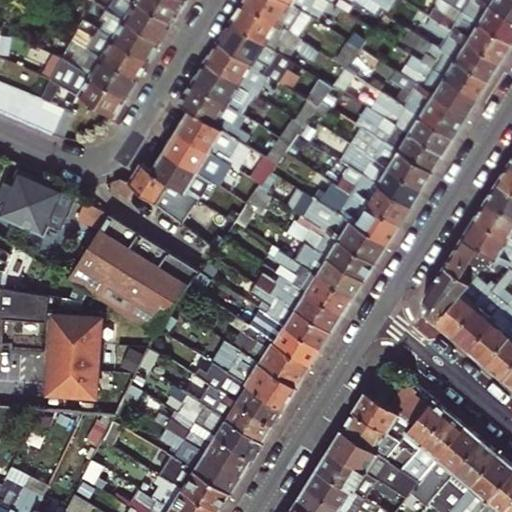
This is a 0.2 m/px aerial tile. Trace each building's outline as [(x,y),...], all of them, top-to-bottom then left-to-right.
[(105,8),(91,0),(86,10),(100,18),(106,8),(105,8)] [(173,23),(136,0),(116,0),(110,10),(114,13),(123,19),(161,42),(173,23)] [(136,0),(173,23),(186,0),(136,0)] [(278,23),(291,3),(285,0),(242,0),(242,1),(278,23)] [(285,0),(291,3),(305,12),(308,7),(304,5),(305,2),(301,0),(285,0)] [(373,0),(387,8),(392,0),(373,0)] [(511,46),(511,40),(463,10),(457,19),(425,0),(424,0),(420,8),(429,14),(503,60),(511,46)] [(468,3),(463,0),(446,0),(463,10),(468,3)] [(511,15),(486,0),(463,0),(468,3),(463,10),(511,40),(511,15)] [(511,0),(486,0),(511,15),(511,0)] [(319,49),(278,23),(242,1),(230,21),(276,49),(281,52),(285,44),(293,49),(295,45),(314,58),(319,49)] [(115,31),(123,19),(114,13),(110,10),(102,23),(115,31)] [(492,78),(503,60),(429,14),(423,22),(449,39),(443,48),(492,78)] [(362,16),(350,36),(362,43),(376,24),(362,16)] [(161,42),(123,19),(115,31),(102,23),(99,28),(150,59),(161,42)] [(263,69),(265,71),(270,63),(268,62),(276,49),(230,21),(217,41),(260,67),(262,64),(264,67),(263,69)] [(150,59),(99,28),(88,47),(139,78),(150,59)] [(139,78),(88,47),(74,38),(63,57),(128,96),(139,78)] [(205,60),(251,89),(263,69),(264,67),(262,64),(260,67),(217,41),(205,60)] [(438,57),(433,65),(481,96),(492,78),(443,48),(432,41),(427,50),(438,57)] [(283,73),(287,67),(282,64),(287,56),(281,52),(276,49),(268,62),(270,63),(265,71),(274,77),(279,70),(283,73)] [(63,57),(55,53),(43,74),(51,77),(63,57)] [(433,65),(414,54),(409,62),(429,74),(423,84),(470,114),(481,96),(433,65)] [(312,83),(318,75),(287,56),(282,64),(287,67),(312,83)] [(52,77),(60,82),(115,116),(128,96),(63,57),(51,77),(52,77)] [(251,89),(205,60),(193,80),(229,103),(246,113),(256,119),(261,112),(245,102),(253,90),(251,89)] [(456,136),(470,114),(423,84),(400,70),(384,60),(378,68),(392,77),(412,90),(404,103),(456,136)] [(343,90),(355,72),(346,66),(334,83),(343,90)] [(60,82),(52,77),(42,98),(52,101),(60,82)] [(412,90),(392,77),(384,90),(396,98),(404,103),(412,90)] [(215,124),(229,103),(193,80),(179,102),(190,109),(215,124)] [(16,88),(4,83),(0,91),(0,108),(6,111),(16,88)] [(28,92),(16,88),(6,111),(18,116),(28,92)] [(29,122),(40,97),(28,92),(18,116),(29,122)] [(42,98),(40,97),(29,122),(42,127),(53,102),(52,101),(42,98)] [(385,116),(445,153),(456,136),(404,103),(396,98),(385,116)] [(311,99),(297,118),(305,123),(310,116),(318,104),(311,99)] [(318,104),(310,116),(318,121),(330,104),(322,99),(318,104)] [(64,107),(53,102),(42,127),(53,132),(64,107)] [(229,103),(215,124),(230,134),(236,123),(238,125),(246,113),(229,103)] [(393,128),(386,139),(435,170),(445,153),(385,116),(365,103),(361,108),(382,121),(393,128)] [(230,134),(215,124),(190,109),(177,130),(222,157),(234,136),(230,134)] [(292,141),(298,132),(305,123),(297,118),(283,136),(292,141)] [(393,128),(382,121),(374,132),(386,139),(393,128)] [(234,136),(244,143),(250,132),(238,125),(236,123),(230,134),(234,136)] [(357,145),(424,187),(435,170),(386,139),(374,132),(365,126),(354,143),(357,145)] [(222,157),(177,130),(164,150),(210,178),(223,158),(222,157)] [(276,163),(285,151),(292,141),(283,136),(267,157),(276,163)] [(413,204),(424,187),(357,145),(351,154),(368,164),(363,173),(413,204)] [(152,170),(182,188),(197,198),(199,195),(200,195),(210,178),(164,150),(152,170)] [(351,154),(346,162),(363,173),(368,164),(351,154)] [(266,157),(252,175),(262,182),(272,169),(276,163),(267,157),(266,157)] [(216,182),(229,161),(223,158),(210,178),(216,182)] [(511,160),(510,160),(499,178),(511,185),(511,160)] [(182,188),(152,170),(141,164),(129,182),(133,185),(168,211),(182,188)] [(5,182),(0,192),(0,196),(7,199),(0,213),(0,215),(43,234),(49,221),(60,225),(65,214),(75,192),(20,169),(13,185),(5,182)] [(413,204),(363,173),(357,184),(339,173),(334,181),(401,223),(413,204)] [(249,202),(259,187),(262,182),(252,175),(238,196),(249,202)] [(122,178),(114,181),(116,188),(126,196),(133,185),(129,182),(122,178)] [(511,185),(499,178),(487,198),(511,213),(511,185)] [(389,242),(401,223),(334,181),(323,200),(325,202),(389,242)] [(238,195),(226,215),(236,221),(247,205),(249,202),(238,196),(238,195)] [(511,213),(487,198),(475,217),(511,240),(511,213)] [(389,242),(325,202),(313,221),(378,261),(389,242)] [(71,279),(157,331),(204,268),(112,212),(71,279)] [(367,279),(378,261),(313,221),(302,214),(298,220),(323,236),(316,248),(367,279)] [(226,215),(210,241),(219,248),(236,221),(226,215)] [(511,240),(475,217),(464,235),(494,254),(511,264),(511,240)] [(494,254),(464,235),(453,252),(473,265),(470,271),(476,275),(494,254)] [(367,279),(316,248),(306,242),(296,259),(356,296),(367,279)] [(295,282),(308,291),(345,314),(356,296),(296,259),(281,249),(275,258),(283,263),(300,274),(295,282)] [(425,297),(428,311),(438,319),(476,275),(470,271),(473,265),(453,252),(425,297)] [(455,333),(511,265),(511,264),(494,254),(476,275),(438,319),(455,333)] [(283,263),(278,272),(295,282),(300,274),(283,263)] [(511,279),(511,265),(455,333),(471,347),(510,302),(500,294),(511,279)] [(345,314),(308,291),(303,299),(277,283),(278,282),(263,272),(257,282),(278,296),(334,331),(345,314)] [(0,287),(0,310),(17,312),(16,320),(43,322),(44,314),(47,314),(48,298),(0,287)] [(324,347),(334,331),(278,296),(267,312),(286,324),(324,347)] [(511,303),(510,302),(471,347),(488,362),(511,333),(511,303)] [(0,343),(2,343),(4,320),(16,320),(17,312),(0,310),(0,343)] [(71,351),(73,325),(74,316),(54,315),(51,350),(61,350),(71,351)] [(74,316),(73,325),(101,327),(100,353),(103,318),(74,316)] [(275,342),(312,365),(324,347),(286,324),(275,342)] [(101,327),(73,325),(71,351),(80,352),(100,353),(101,327)] [(511,366),(511,333),(488,362),(505,375),(511,366)] [(300,385),(312,365),(269,338),(256,358),(300,385)] [(61,350),(51,350),(48,392),(55,393),(57,374),(59,375),(61,350)] [(77,394),(80,352),(71,351),(61,350),(59,375),(57,374),(55,393),(77,394)] [(100,353),(80,352),(77,394),(97,396),(100,353)] [(300,385),(256,358),(252,355),(246,365),(240,361),(232,373),(238,376),(286,407),(300,385)] [(238,376),(232,373),(221,366),(211,382),(223,390),(227,384),(231,386),(238,376)] [(223,390),(276,423),(286,407),(238,376),(231,386),(227,384),(223,390)] [(208,405),(265,440),(276,423),(223,390),(211,382),(200,399),(208,405)] [(388,382),(376,397),(399,411),(408,400),(388,382)] [(366,391),(355,408),(401,437),(432,401),(417,389),(408,400),(399,411),(376,397),(366,391)] [(401,437),(394,447),(400,452),(410,441),(419,449),(426,441),(452,409),(436,396),(432,401),(401,437)] [(219,435),(255,457),(265,440),(208,405),(203,414),(223,427),(219,435)] [(401,437),(355,408),(343,428),(387,455),(394,447),(401,437)] [(414,472),(422,477),(467,422),(452,409),(426,441),(428,443),(415,458),(422,463),(414,472)] [(244,474),(255,457),(219,435),(202,424),(196,432),(191,429),(171,417),(166,425),(168,426),(244,474)] [(202,424),(197,421),(191,429),(196,432),(202,424)] [(447,480),(484,437),(467,422),(422,477),(427,481),(437,471),(442,476),(434,484),(440,489),(447,480)] [(244,474),(168,426),(164,433),(182,444),(175,455),(180,457),(233,491),(244,474)] [(332,447),(379,476),(408,494),(422,477),(414,472),(387,455),(343,428),(332,447)] [(452,498),(456,502),(501,451),(484,437),(447,480),(459,490),(452,498)] [(367,495),(379,476),(332,447),(319,467),(367,495)] [(482,508),(511,472),(511,460),(501,451),(456,502),(452,507),(457,511),(460,511),(472,499),(482,508)] [(233,491),(180,457),(168,477),(221,510),(233,491)] [(11,465),(5,478),(0,487),(0,511),(10,511),(20,493),(30,474),(11,465)] [(393,511),(394,511),(367,495),(319,467),(308,485),(353,511),(393,511)] [(502,511),(511,501),(511,472),(482,508),(478,511),(502,511)] [(33,511),(44,492),(47,486),(49,483),(35,476),(30,474),(20,493),(10,511),(33,511)] [(181,511),(220,511),(221,510),(168,477),(161,487),(152,482),(147,490),(162,500),(181,511)] [(297,503),(312,511),(353,511),(308,485),(297,503)] [(33,511),(47,511),(43,510),(54,490),(47,486),(44,492),(33,511)] [(75,494),(67,509),(72,511),(91,511),(95,505),(75,494)] [(144,511),(136,507),(123,499),(119,507),(127,511),(144,511)] [(136,507),(144,511),(181,511),(162,500),(156,509),(141,499),(136,507)] [(511,511),(511,501),(502,511),(511,511)] [(312,511),(297,503),(291,511),(312,511)]
